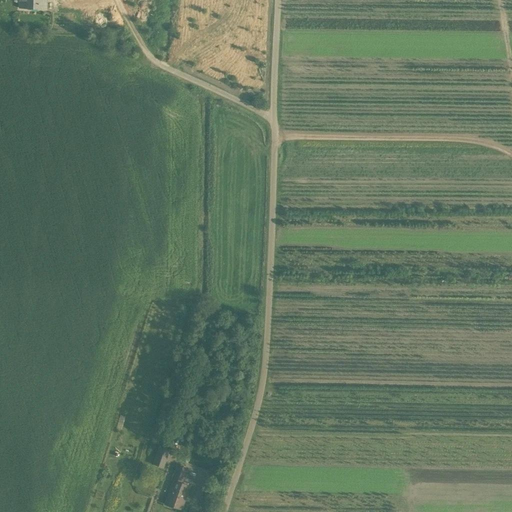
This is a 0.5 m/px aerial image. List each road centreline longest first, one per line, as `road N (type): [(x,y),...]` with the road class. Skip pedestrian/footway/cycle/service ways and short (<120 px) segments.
road 1 (unclassified): [(223,511),(264,367),(278,0)]
road 2 (track): [(274,136),(491,143),(511,156)]
